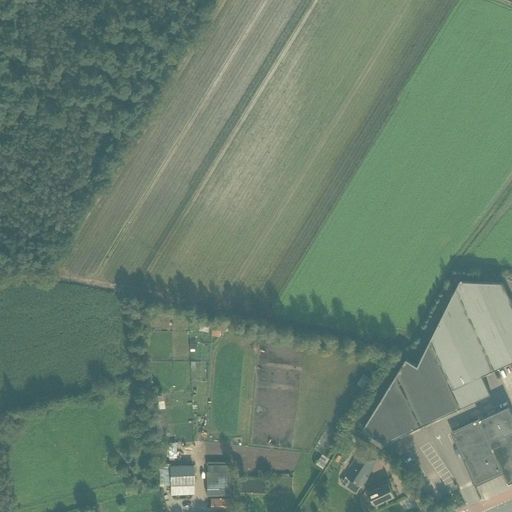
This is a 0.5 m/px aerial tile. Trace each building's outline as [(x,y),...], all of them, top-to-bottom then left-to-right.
[(511,301),(503,282),(460,281),(417,365),(406,358),(362,429),(384,443),(491,393),(482,375),(511,361),(511,301)] [(511,412),(509,406),(452,432),(476,485),(504,472),(509,484),(511,482),(511,412)] [(362,451),(345,478),(360,487),(367,477),(366,476),(376,460),(362,451)] [(170,466),(171,495),(194,495),(193,466),(170,466)] [(206,473),(206,497),(230,496),(229,473),(206,473)] [(369,493),(374,505),(394,496),(388,484),(369,493)] [(229,509),(229,498),(210,499),(211,510),(229,509)]
